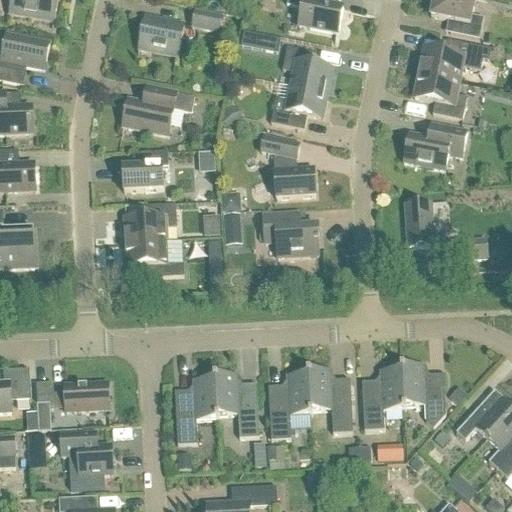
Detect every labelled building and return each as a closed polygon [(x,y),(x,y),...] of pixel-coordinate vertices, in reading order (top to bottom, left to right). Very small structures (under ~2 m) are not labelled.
[(54,27),(59,0),(13,0),(10,19),(54,27)] [(338,40),(343,12),(316,7),(317,0),(289,0),(287,10),(303,13),(299,32),(338,40)] [(472,20),(475,4),(457,0),(435,0),(431,22),(453,26),(450,38),(480,44),(484,23),(472,20)] [(219,38),(222,22),(196,17),(193,32),(219,38)] [(178,62),(185,31),(145,23),(139,54),(178,62)] [(44,76),(50,49),(7,40),(3,62),(0,61),(0,85),(19,89),(23,72),(44,76)] [(265,40),(262,55),(279,58),(281,43),(265,40)] [(420,78),(459,86),(462,72),(481,76),(484,65),(489,65),(492,54),(448,45),(445,57),(425,53),(420,78)] [(291,91),(326,99),(328,88),(331,86),(332,79),(330,76),(331,73),(314,70),(316,58),(287,52),(283,75),(293,78),(291,91)] [(456,101),(459,86),(420,78),(415,104),(435,108),(433,120),(463,126),(467,103),(456,101)] [(324,110),(326,99),(291,91),(288,105),(276,103),(271,129),(305,136),(308,121),(321,124),(321,121),(324,120),(325,113),(324,110)] [(145,93),(142,108),(129,105),(123,133),(169,142),(174,115),(192,119),(195,102),(145,93)] [(8,113),(7,96),(0,95),(0,141),(34,140),(32,112),(8,113)] [(242,133),(245,116),(227,113),(224,129),(242,133)] [(462,164),(468,137),(432,130),(430,143),(410,139),(404,169),(445,176),(448,161),(462,164)] [(232,140),(234,132),(224,131),(223,139),(232,140)] [(297,165),(300,150),(265,143),(262,158),(274,161),(275,176),(276,204),(316,202),(315,174),(295,175),(295,165),(297,165)] [(337,156),(337,148),(318,147),(318,156),(337,156)] [(124,197),(164,195),(163,172),(169,172),(168,159),(136,160),(136,173),(123,173),(124,197)] [(0,170),(0,198),(36,197),(35,169),(0,170)] [(224,218),(242,216),(241,199),(222,200),(224,218)] [(126,248),(167,246),(166,233),(177,233),(176,209),(146,211),(146,223),(125,224),(126,248)] [(434,239),(432,209),(405,210),(408,254),(435,252),(443,251),(442,239),(434,239)] [(4,236),(3,217),(0,217),(0,275),(39,274),(38,245),(34,245),(34,235),(4,236)] [(240,219),(223,220),(224,235),(240,234),(240,219)] [(265,249),(264,249),(264,250),(265,250),(265,249),(277,248),(279,276),(307,274),(306,262),(319,262),(318,248),(319,247),(318,232),(302,232),(301,219),(263,221),(265,249)] [(167,246),(126,248),(127,272),(148,271),(149,283),(184,281),(183,245),(167,246)] [(197,245),(184,245),(185,267),(198,266),(197,245)] [(456,267),(488,265),(486,245),(454,247),(456,267)] [(222,280),(209,280),(210,294),(223,294),(222,280)] [(402,372),(402,376),(404,412),(425,411),(426,427),(434,434),(446,421),(444,380),(425,381),(424,371),(402,372)] [(0,419),(12,419),(11,406),(31,405),(29,374),(4,376),(5,388),(0,388),(0,419)] [(309,377),(309,380),(311,417),(332,416),(333,439),(353,438),(350,385),(331,386),(331,376),(309,377)] [(404,412),(402,376),(380,377),(381,387),(362,388),(365,437),(385,435),(384,417),(405,416),(404,412)] [(311,417),(309,380),(287,382),(287,392),(269,392),(271,446),(291,445),(290,422),(311,420),(311,417)] [(215,382),(215,385),(217,422),(238,421),(240,444),(260,443),(257,390),(238,391),(238,381),(215,382)] [(217,422),(215,385),(193,387),(194,396),(175,397),(178,451),(198,450),(197,426),(218,425),(217,422)] [(66,418),(110,415),(108,389),(64,391),(66,418)] [(459,410),(467,401),(460,394),(451,403),(459,410)] [(488,445),(511,418),(511,411),(495,396),(456,438),(465,446),(476,435),(488,445)] [(39,437),(52,436),(51,408),(38,409),(39,437)] [(27,419),(28,438),(39,437),(38,418),(27,419)] [(511,418),(488,445),(499,456),(489,468),(498,476),(511,461),(511,418)] [(443,453),(451,443),(443,436),(435,445),(443,453)] [(28,454),(39,454),(39,438),(27,438),(28,454)] [(86,439),(61,440),(62,463),(71,462),(78,462),(79,482),(80,495),(105,493),(104,481),(113,480),(112,451),(98,451),(97,438),(86,439)] [(0,474),(16,474),(14,442),(0,442),(0,474)] [(265,449),(254,449),(254,460),(265,459),(265,449)] [(276,451),(267,451),(267,466),(277,465),(276,451)] [(360,466),(360,452),(349,453),(349,467),(360,466)] [(371,452),(360,452),(360,466),(371,466),(371,452)] [(179,475),(192,475),(191,459),(178,460),(179,475)] [(511,461),(498,476),(508,485),(511,480),(511,461)] [(417,475),(423,468),(417,462),(410,469),(417,475)] [(309,491),(320,491),(320,478),(308,479),(309,491)] [(478,498),(457,479),(448,490),(469,508),(478,498)] [(255,511),(277,511),(276,492),(232,494),(233,508),(207,509),(206,511),(255,511)] [(97,511),(97,502),(59,504),(59,511),(97,511)]
